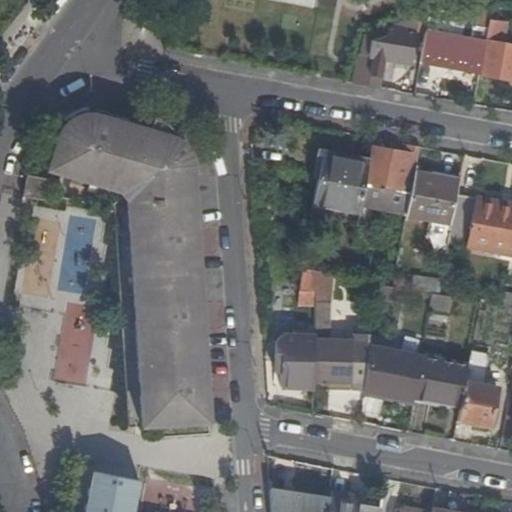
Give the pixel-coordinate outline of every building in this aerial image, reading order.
[(490,16),(492,1),(475,2),(475,5),(473,16),(490,20),(490,16)] [(439,31),(486,39),(486,38),(489,22),(430,11),(429,14),(427,28),(439,31)] [(420,28),(427,28),(429,14),(420,16),(417,15),(363,30),(348,76),(363,80),(373,53),(383,55),(409,59),(416,31),(419,31),(420,28)] [(480,68),(480,70),(511,76),(511,43),(500,41),(504,19),(490,16),(490,20),(489,22),(486,38),(486,39),(480,68)] [(421,57),(433,59),(439,31),(427,28),(421,57)] [(433,59),(480,68),(486,39),(439,31),(433,59)] [(363,80),(374,82),(383,55),(373,53),(363,80)] [(74,108),(60,115),(52,163),(120,183),(122,187),(135,117),(109,110),(88,103),(74,108)] [(135,117),(122,187),(130,197),(139,365),(142,423),(211,418),(208,388),(203,388),(202,374),(208,374),(203,311),(198,311),(197,298),(202,297),(197,237),(192,237),(191,224),(196,224),(193,173),(186,151),(177,137),(168,127),(135,117)] [(415,169),(420,143),(409,141),(407,150),(377,145),(367,200),(407,207),(415,169)] [(359,209),(367,165),(351,161),(351,156),(322,152),(317,177),(313,201),(359,209)] [(367,165),(368,159),(351,156),(351,161),(367,165)] [(424,160),(422,170),(460,176),(462,166),(424,160)] [(49,174),(29,168),(26,190),(45,197),(49,174)] [(457,189),(460,176),(422,170),(415,169),(407,207),(406,212),(451,220),(457,189)] [(496,195),(510,198),(511,191),(498,188),(496,195)] [(496,195),(457,189),(451,220),(448,237),(511,248),(511,198),(510,198),(496,195)] [(313,201),(311,212),(357,220),(359,209),(313,201)] [(371,226),(356,224),(354,237),(370,240),(371,226)] [(295,272),(296,307),(311,306),(312,327),(331,326),(330,271),(295,272)] [(407,283),(393,280),(375,277),(373,294),(404,299),(407,283)] [(438,289),(434,289),(432,304),(452,308),(455,292),(438,289)] [(58,382),(89,383),(94,309),(62,307),(58,382)] [(283,381),(315,382),(315,378),(316,328),(283,326),(283,381)] [(336,383),(364,385),(368,343),(370,332),(316,328),(315,378),(336,377),(336,383)] [(364,388),(414,397),(415,394),(422,354),(368,343),(364,385),(364,388)] [(459,402),(465,375),(467,360),(423,352),(422,354),(415,394),(459,402)] [(459,402),(457,416),(489,422),(498,381),(465,375),(459,402)] [(131,511),(138,475),(104,469),(90,467),(81,511),(131,511)] [(479,511),(484,493),(438,484),(433,504),(432,508),(431,511),(479,511)] [(328,511),(331,494),(271,486),(271,511),(328,511)] [(379,511),(382,503),(331,494),(328,511),(379,511)]
